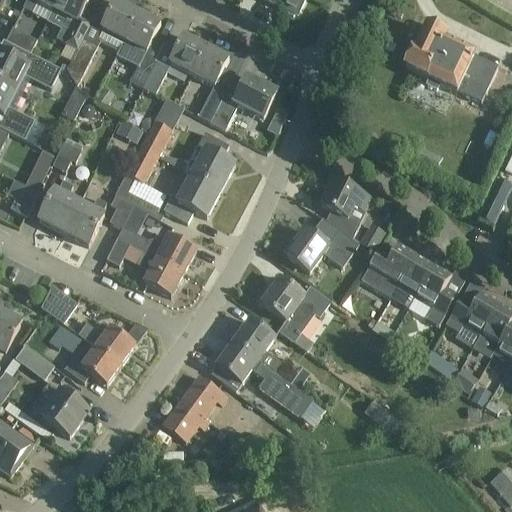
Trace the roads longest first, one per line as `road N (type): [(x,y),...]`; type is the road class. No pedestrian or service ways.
road 1 (residential): [(293,138),(403,188),(461,251),(511,282)]
road 2 (residential): [(39,511),(86,474),(190,338)]
road 3 (residential): [(190,338),(249,239),(293,138)]
road 4 (residential): [(190,338),(0,242)]
road 5 (residential): [(186,0),(322,69)]
